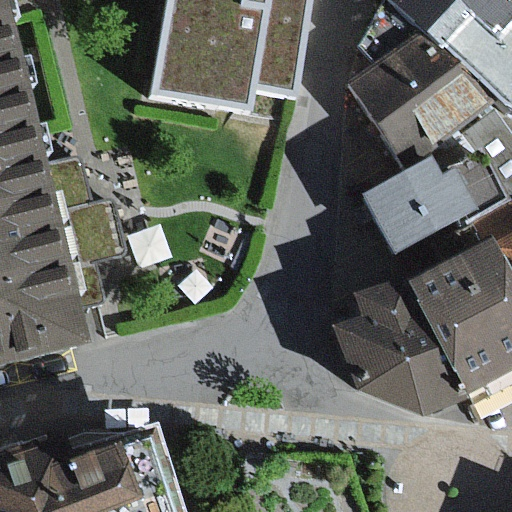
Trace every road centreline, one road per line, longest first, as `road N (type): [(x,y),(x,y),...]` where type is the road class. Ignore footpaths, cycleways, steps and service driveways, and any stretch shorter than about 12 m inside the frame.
road 1 (residential): [(335,0),(284,273),(257,344)]
road 2 (residential): [(257,344),(305,394),(369,434),(511,451)]
road 3 (residential): [(257,344),(0,411)]
